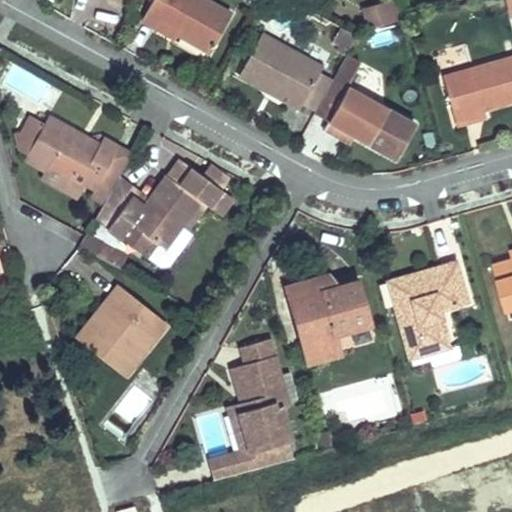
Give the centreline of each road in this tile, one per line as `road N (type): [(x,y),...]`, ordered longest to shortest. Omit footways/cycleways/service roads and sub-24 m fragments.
road 1 (residential): [(131,479),(308,169)]
road 2 (residential): [(0,0),(308,169)]
road 3 (residential): [(308,169),(337,184),(394,189),(511,157)]
